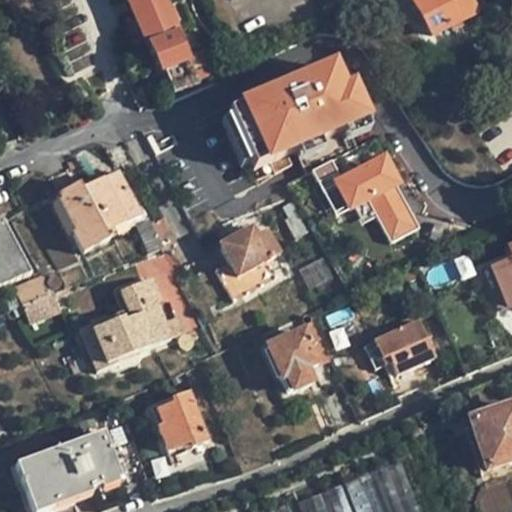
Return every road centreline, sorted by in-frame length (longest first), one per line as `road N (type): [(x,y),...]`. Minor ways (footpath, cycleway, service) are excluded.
road 1 (residential): [(153,511),(511,363)]
road 2 (residential): [(0,170),(114,124),(153,120)]
